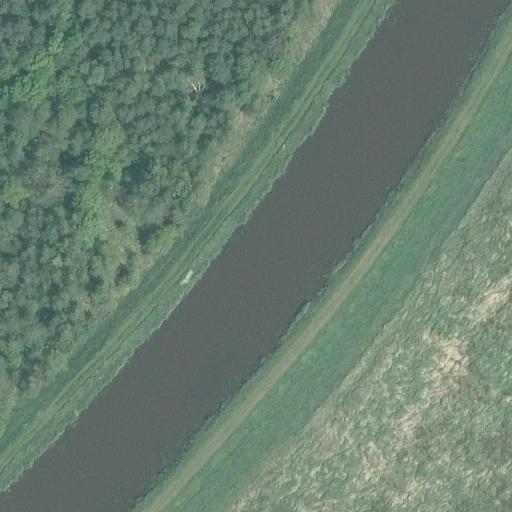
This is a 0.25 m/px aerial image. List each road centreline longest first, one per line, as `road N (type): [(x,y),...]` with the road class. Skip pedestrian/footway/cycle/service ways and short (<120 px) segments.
road 1 (track): [(0,468),(292,132),(365,0)]
road 2 (track): [(169,511),(511,83)]
